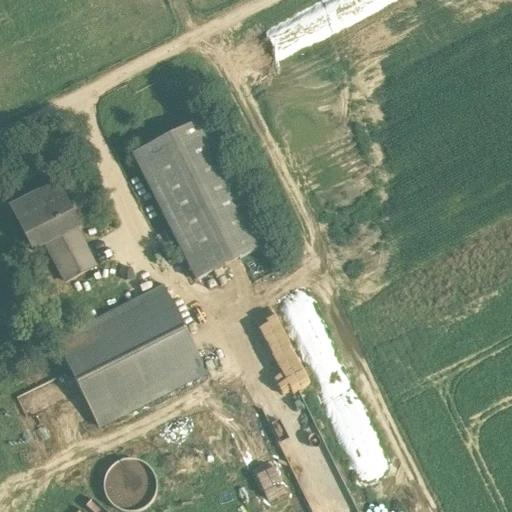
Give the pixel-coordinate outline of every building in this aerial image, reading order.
[(205,120),(133,157),(197,282),(269,246),(205,120)] [(511,162),(498,169),(511,200),(511,162)] [(58,185),(11,209),(33,252),(46,245),(75,231),(77,230),(65,206),(67,205),(58,185)] [(75,231),(46,245),(66,284),(95,269),(75,231)] [(164,290),(56,345),(98,428),(207,374),(164,290)] [(246,471),(270,464),(250,388),(226,395),(246,471)] [(321,432),(286,446),(293,464),(311,456),(315,465),(320,464),(327,482),(340,477),(321,432)] [(151,501),(153,490),(151,480),(145,472),(136,466),(126,464),(115,466),(107,472),(101,481),(99,491),(101,501),(107,510),(110,511),(141,511),(145,509),(151,501)] [(372,511),(406,511),(400,499),(372,511)]
